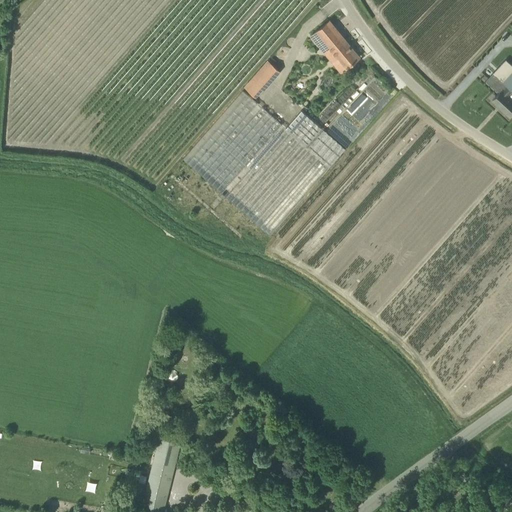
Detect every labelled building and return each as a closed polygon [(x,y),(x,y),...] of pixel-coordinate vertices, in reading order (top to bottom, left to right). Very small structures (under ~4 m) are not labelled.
[(359,57),(329,20),(311,35),(333,61),(338,57),(347,67),(359,57)] [(264,89),(274,78),(280,71),(268,60),(245,86),(256,96),(263,88),(264,89)] [(511,72),(504,81),(507,84),(493,100),(509,116),(511,112),(511,72)] [(346,148),(314,121),(302,110),(286,128),(243,90),(156,190),(185,215),(189,211),(203,223),(211,214),(240,240),(248,231),(262,243),(346,148)] [(327,123),(342,107),(335,101),(320,117),(327,123)] [(159,511),(163,511),(180,442),(160,437),(142,508),(159,511)] [(134,448),(143,451),(146,443),(136,440),(134,448)]
